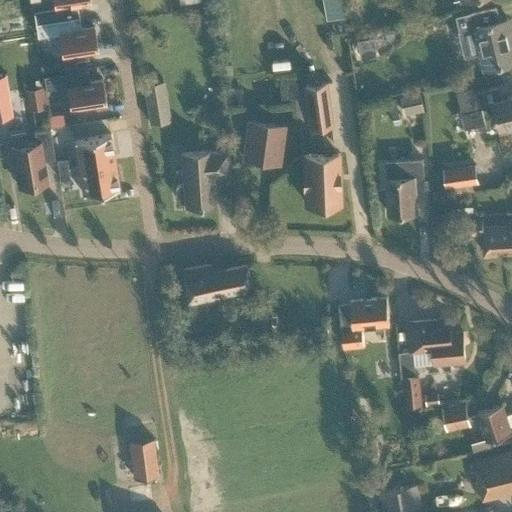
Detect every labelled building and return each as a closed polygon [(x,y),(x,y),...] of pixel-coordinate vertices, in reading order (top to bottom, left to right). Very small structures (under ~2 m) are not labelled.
[(52,0),(54,6),(33,9),(35,22),(78,16),(77,3),(90,1),(89,0),(52,0)] [(324,0),(327,18),(346,16),(344,0),(324,0)] [(484,68),(511,61),(511,33),(508,17),(500,19),(497,5),(456,15),(460,29),(458,30),(465,55),(480,52),(484,68)] [(78,16),(35,22),(37,35),(58,32),(61,56),(97,50),(94,26),(80,28),(78,16)] [(393,32),(385,34),(387,42),(395,40),(393,32)] [(373,37),(356,40),(358,50),(375,46),(373,37)] [(75,61),(76,69),(86,68),(85,60),(75,61)] [(48,61),(41,62),(42,72),(50,71),(48,61)] [(44,74),(46,87),(67,84),(70,108),(107,103),(103,78),(90,80),(88,68),(86,68),(76,69),(44,74)] [(4,74),(0,74),(0,115),(10,114),(4,74)] [(303,75),(279,78),(281,98),(306,95),(311,126),(330,123),(325,82),(305,85),(303,75)] [(35,86),(24,88),(27,108),(45,105),(40,77),(33,78),(35,86)] [(143,84),(150,125),(171,121),(164,80),(143,84)] [(497,86),(474,92),(472,87),(456,91),(462,112),(466,128),(477,125),(478,129),(492,126),(491,120),(486,121),(485,117),(482,107),(495,104),(500,128),(511,124),(511,95),(501,99),(497,86)] [(420,91),(400,95),(400,96),(402,102),(403,107),(423,103),(420,91)] [(388,98),(391,114),(398,113),(397,103),(395,97),(388,98)] [(61,112),(48,114),(50,127),(63,124),(61,112)] [(399,113),(392,114),(394,124),(400,122),(399,113)] [(280,165),(285,124),(246,119),(241,160),(280,165)] [(22,130),(10,132),(19,185),(46,181),(43,160),(55,158),(50,127),(34,130),(36,141),(24,143),(22,130)] [(110,133),(74,139),(78,166),(114,160),(110,133)] [(178,184),(176,187),(177,198),(179,200),(184,200),(185,205),(214,203),(212,175),(229,174),(228,152),(211,153),(210,148),(181,150),(182,169),(183,184),(178,184)] [(339,203),(337,153),(304,154),(305,164),(302,164),(303,185),(305,185),(306,204),(316,203),(316,207),(329,207),(329,203),(339,203)] [(417,212),(414,175),(424,175),(423,156),(385,158),(389,214),(417,212)] [(66,157),(56,159),(57,169),(68,167),(66,157)] [(114,160),(78,166),(82,193),(119,187),(114,160)] [(476,164),(444,169),(447,187),(454,186),(472,183),(479,182),(476,164)] [(68,167),(57,169),(59,180),(70,178),(68,167)] [(472,183),(454,186),(455,192),(473,189),(472,183)] [(511,252),(511,225),(483,227),(483,218),(467,219),(468,234),(483,234),(485,254),(511,252)] [(210,263),(184,268),(185,278),(184,278),(187,300),(251,287),(246,264),(211,271),(210,263)] [(340,302),(339,302),(342,327),(344,346),(364,344),(362,326),(390,323),(387,296),(351,299),(351,302),(341,303),(340,302)] [(435,362),(466,359),(463,331),(451,332),(450,318),(410,322),(413,350),(434,348),(435,362)] [(328,327),(315,328),(316,336),(328,335),(328,327)] [(190,343),(188,329),(177,331),(179,345),(190,343)] [(403,375),(406,404),(422,402),(419,373),(403,375)] [(438,390),(425,392),(427,405),(440,403),(438,390)] [(442,406),(447,429),(471,424),(466,401),(442,406)] [(487,439),(511,431),(511,429),(510,424),(506,412),(503,402),(478,411),(487,439)] [(365,463),(381,460),(376,436),(360,439),(365,463)] [(129,441),(134,477),(157,474),(153,438),(129,441)] [(486,441),(485,438),(470,442),(473,451),(491,446),(489,440),(486,441)] [(486,496),(511,489),(511,451),(477,460),(486,496)] [(384,511),(422,511),(418,484),(380,490),(384,511)]
